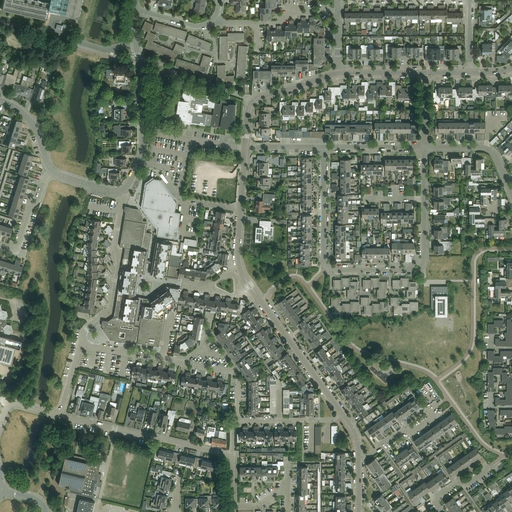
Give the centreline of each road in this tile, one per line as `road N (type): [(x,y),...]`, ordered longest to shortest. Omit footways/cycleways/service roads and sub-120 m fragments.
road 1 (tertiary): [(340,412),(243,277),(237,256),(245,147)]
road 2 (residential): [(322,147),(325,268),(418,266),(424,199)]
road 3 (residential): [(120,191),(142,146),(134,9)]
road 4 (residential): [(68,418),(232,455)]
road 5 (residential): [(238,381),(236,420),(328,420),(340,412)]
road 6 (residential): [(0,423),(11,402),(57,412),(79,344)]
road 7 (residential): [(86,326),(112,303),(120,211)]
